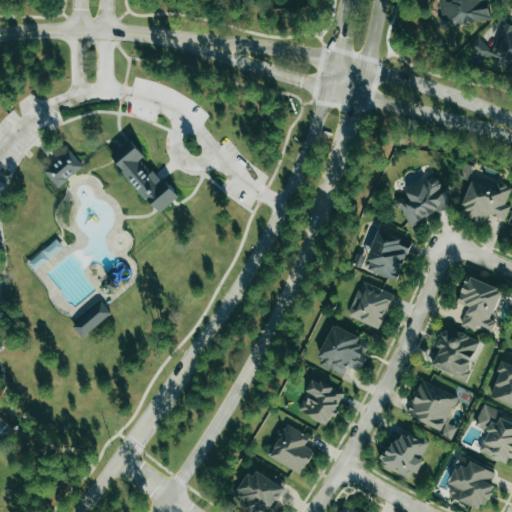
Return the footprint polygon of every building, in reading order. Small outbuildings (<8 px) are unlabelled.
[(487,0),(438,0),(443,27),(490,20),(487,0)] [(490,54),(511,63),(511,25),(505,22),(490,54)] [(491,50),(478,37),(468,46),(481,60),(491,50)] [(176,199),(144,157),(130,139),(111,154),(157,214),(176,199)] [(83,166),(68,150),(43,172),(58,188),(83,166)] [(487,214),(505,220),(510,206),(505,204),(510,189),(474,176),(460,214),(484,223),(487,214)] [(408,227),(452,206),(438,177),(395,198),(408,227)] [(367,270),(397,281),(411,243),(377,230),(366,261),(370,262),(367,270)] [(491,320),(502,289),(466,277),(457,303),(468,307),(461,325),(490,335),(495,321),(491,320)] [(379,330),(394,295),(362,281),(347,316),(379,330)] [(83,339),(111,313),(100,301),(72,327),(83,339)] [(370,342),(334,325),(316,363),(343,376),(348,367),(359,372),(366,358),(363,357),(370,342)] [(479,341),(443,328),(437,347),(439,348),(432,369),(465,381),(479,341)] [(511,406),(511,365),(503,362),(489,398),(511,406)] [(344,394),(314,378),(297,410),(327,426),(344,394)] [(405,417),(453,436),(457,427),(447,423),(458,396),(420,380),(405,417)] [(511,458),(511,418),(482,406),(474,426),(487,432),(479,452),(509,465),(511,458)] [(310,436),(283,424),(268,458),(303,474),(313,450),(305,447),(310,436)] [(380,465),(411,481),(423,459),(421,458),(428,445),(399,430),(380,465)] [(495,473),(461,457),(444,493),(482,511),(494,485),(490,483),(495,473)] [(234,500),(255,511),(275,511),(271,510),(287,483),(273,475),(271,479),(252,469),(234,500)]
